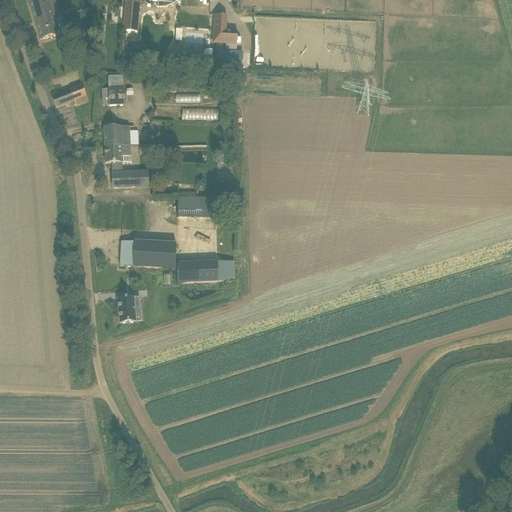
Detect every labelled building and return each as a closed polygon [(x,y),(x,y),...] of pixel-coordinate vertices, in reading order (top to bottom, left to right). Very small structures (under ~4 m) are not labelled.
[(27,0),(40,41),(50,38),(58,36),(47,0),(27,0)] [(91,0),(83,0),(85,10),(101,6),(99,0),(96,0),(92,1),(91,0)] [(139,0),(125,0),(123,32),(137,33),(139,0)] [(149,0),(150,2),(153,2),(158,3),(158,8),(163,8),(165,8),(167,7),(170,6),(172,5),(174,3),(177,1),(176,0),(149,0)] [(214,15),(213,33),(216,33),(215,45),(237,46),(238,31),(227,31),(228,15),(214,15)] [(217,51),(217,59),(231,60),(231,51),(217,51)] [(108,89),(109,106),(109,107),(125,107),(124,88),(108,89)] [(70,91),(52,98),(56,109),(74,101),(70,91)] [(200,94),(176,94),(176,102),(200,102),(200,94)] [(215,111),(183,110),(183,120),(215,120),(215,111)] [(104,128),(105,165),(105,166),(111,165),(112,173),(123,172),(122,165),(131,164),(129,127),(104,128)] [(136,189),(136,175),(112,176),(112,190),(136,189)] [(177,198),(177,219),(217,219),(218,199),(177,198)] [(176,245),(134,243),(121,242),(120,267),(133,268),(175,270),(176,245)] [(235,279),(234,262),(218,263),(219,283),(234,279),(235,279)] [(131,293),(109,295),(112,319),(128,317),(127,308),(133,307),(131,293)]
